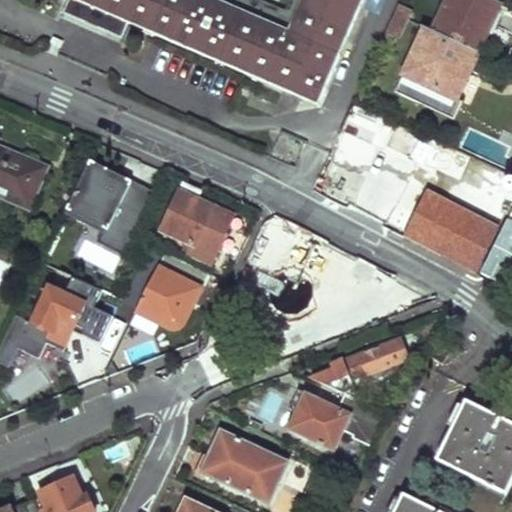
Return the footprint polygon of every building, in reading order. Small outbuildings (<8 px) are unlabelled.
[(71,0),(320,107),(365,0),(305,0),(291,35),(227,7),(211,0),(71,0)] [(291,35),(305,0),(230,0),(227,7),(291,35)] [(488,0),(449,0),(433,33),(480,54),(502,6),(488,0)] [(400,6),(396,15),(408,20),(412,12),(400,6)] [(408,20),(396,15),(387,35),(402,42),(411,22),(408,20)] [(427,30),(398,93),(456,118),(463,101),(459,100),(473,70),(486,76),(502,83),(509,67),(480,54),(433,33),(430,32),(427,30)] [(463,101),(472,105),(486,76),(473,70),(459,100),(463,101)] [(429,138),(424,151),(451,163),(456,150),(429,138)] [(0,151),(0,199),(29,212),(46,171),(0,151)] [(184,183),(161,233),(192,246),(189,254),(213,265),(234,219),(198,202),(203,191),(184,183)] [(417,191),(398,227),(408,232),(405,239),(476,276),(498,229),(425,193),(424,195),(417,191)] [(165,257),(151,251),(132,286),(146,293),(159,269),(165,257)] [(176,330),(184,326),(202,289),(159,269),(146,293),(136,314),(167,329),(176,330)] [(50,289),(26,338),(62,355),(85,306),(50,289)] [(434,337),(425,353),(442,363),(452,347),(434,337)] [(335,369),(341,387),(348,390),(354,386),(358,394),(395,380),(399,371),(406,368),(404,363),(409,360),(401,342),(335,369)] [(273,418),(282,397),(269,391),(259,412),(273,418)] [(304,395),(287,430),(333,453),(349,420),(370,431),(364,444),(372,448),(387,418),(355,402),(348,417),(304,395)] [(511,425),(468,403),(438,462),(506,496),(511,484),(511,425)] [(216,449),(203,475),(270,508),(290,467),(238,441),(230,456),(216,449)] [(36,501),(40,511),(94,511),(88,495),(83,497),(74,478),(39,492),(42,498),(36,501)] [(439,511),(404,494),(394,511),(439,511)] [(9,511),(40,511),(36,501),(9,511)] [(241,511),(236,509),(235,511),(213,511),(195,503),(190,511),(241,511)]
